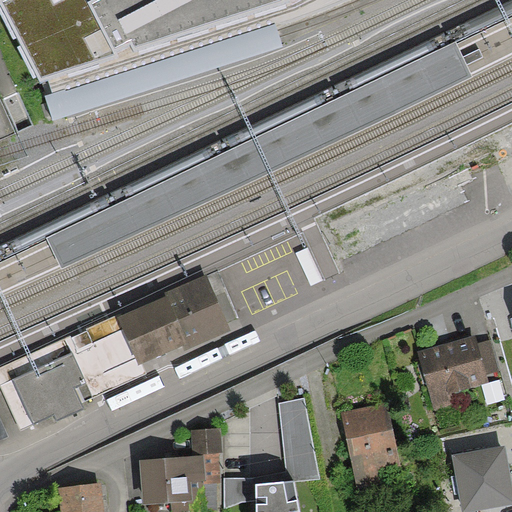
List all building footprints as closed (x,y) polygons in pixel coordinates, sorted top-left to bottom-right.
[(0,4),(40,84),(294,3),(300,0),(2,0),(0,1),(0,4)] [(469,70),(454,40),(46,237),(61,267),(469,70)] [(462,70),(484,59),(480,51),(458,62),(462,70)] [(231,333),(208,276),(167,293),(167,295),(117,317),(122,329),(138,365),(143,363),(182,348),(184,352),(231,333)] [(85,385),(75,390),(81,403),(148,373),(143,363),(138,365),(122,329),(117,317),(116,315),(86,329),(87,331),(67,340),(73,353),(87,384),(85,385)] [(475,343),(473,336),(417,351),(433,411),(454,405),(451,395),(489,385),(487,376),(502,372),(493,338),(475,343)] [(87,384),(73,353),(12,380),(33,425),(53,417),(55,422),(84,410),(81,403),(75,390),(85,385),(87,384)] [(304,399),(281,403),(289,483),(295,482),(320,479),(304,399)] [(386,402),(342,410),(356,486),(400,479),(386,402)] [(0,416),(0,440),(9,437),(0,416)] [(224,454),(222,428),(190,430),(192,457),(138,459),(140,503),(172,502),(172,511),(218,511),(217,484),(221,484),(220,454),(224,454)] [(511,499),(511,484),(505,444),(452,453),(462,508),(511,499)] [(255,477),(225,479),(225,510),(242,503),(255,501),(255,486),(255,477)] [(272,484),(255,486),(255,501),(256,511),(300,511),(295,482),(289,483),(272,484)] [(103,511),(101,483),(60,487),(62,511),(103,511)]
